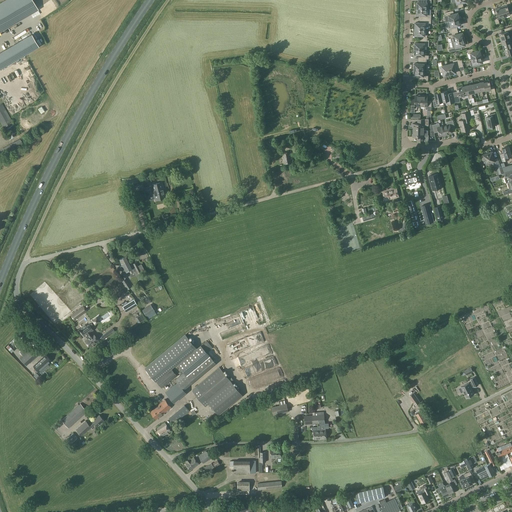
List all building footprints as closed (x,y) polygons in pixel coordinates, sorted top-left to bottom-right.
[(0,31),(39,9),(33,0),(3,0),(0,2),(0,31)] [(418,0),(418,2),(417,2),(417,9),(427,9),(431,9),(431,0),(418,0)] [(456,0),(457,3),(453,4),(454,9),(462,7),(461,3),(466,2),(466,0),(456,0)] [(501,7),(504,16),(510,14),(511,19),(511,18),(511,12),(510,13),(507,5),(501,7)] [(498,18),(504,16),(501,7),(495,9),(497,17),(494,18),(496,24),(499,23),(498,18)] [(417,9),(417,15),(422,15),(422,18),(431,18),(431,15),(427,15),(427,9),(417,9)] [(448,15),(450,21),(459,19),(458,13),(452,14),(452,11),(445,13),(446,16),(448,15)] [(450,21),(447,22),(448,25),(449,28),(449,31),(456,30),(455,26),(461,25),(459,19),(450,21)] [(415,23),(415,29),(425,29),(430,29),(430,26),(429,26),(429,23),(431,23),(431,20),(422,20),(422,23),(415,23)] [(501,40),(510,37),(510,36),(509,37),(508,31),(511,29),(511,27),(506,28),(507,31),(499,34),(501,40)] [(427,39),(427,35),(428,30),(430,30),(430,29),(425,29),(415,29),(415,35),(420,35),(420,39),(427,39)] [(451,36),(451,38),(452,42),(454,41),(464,39),(462,33),(457,34),(456,31),(448,33),(449,36),(451,36)] [(0,68),(39,46),(32,34),(0,52),(0,68)] [(465,45),(464,39),(454,41),(452,42),(453,48),(449,49),(449,52),(460,49),(460,46),(465,45)] [(429,40),(420,40),(420,43),(415,43),(415,49),(424,50),(424,46),(429,46),(429,40)] [(504,50),(511,47),(511,41),(503,45),(504,49),(504,50)] [(424,53),(424,50),(415,49),(414,55),(420,56),(420,59),(429,59),(429,56),(427,56),(427,53),(424,53)] [(472,59),(481,57),(480,50),(474,52),(474,49),(467,50),(468,53),(470,53),(472,59)] [(472,62),(470,63),(471,68),(478,66),(477,64),(482,63),(481,57),(472,59),(472,62)] [(414,63),(414,70),(424,70),(426,70),(426,60),(420,60),(420,64),(414,63)] [(455,67),(459,66),(458,60),(453,61),(454,63),(448,65),(450,74),(456,73),(455,67)] [(450,74),(448,65),(442,66),(441,62),(438,63),(439,71),(443,70),(444,75),(450,74)] [(428,76),(426,76),(426,70),(424,70),(414,70),(414,76),(419,76),(419,80),(428,81),(428,76)] [(483,81),(486,91),(486,90),(491,89),(492,94),(495,93),(494,87),(491,88),(489,80),(483,81)] [(479,96),(481,96),(478,83),(473,84),(475,93),(479,92),(479,96)] [(469,99),(471,98),(468,85),(463,87),(463,86),(462,86),(465,96),(468,95),(469,99)] [(464,96),(465,96),(462,86),(457,87),(458,96),(455,96),(457,102),(460,101),(459,96),(464,95),(464,96)] [(20,93),(24,104),(29,102),(25,91),(20,93)] [(447,91),(441,92),(443,101),(447,101),(447,104),(449,104),(454,103),(452,96),(452,93),(448,93),(447,91)] [(436,100),(433,101),(434,107),(440,106),(439,102),(443,101),(441,92),(434,94),(436,100)] [(421,106),(421,95),(419,95),(418,96),(415,96),(415,99),(411,99),(411,105),(411,112),(415,112),(415,109),(417,109),(417,106),(421,106)] [(427,111),(431,111),(431,105),(427,105),(427,96),(425,96),(424,95),(421,95),(421,106),(425,106),(425,109),(427,109),(427,111)] [(6,101),(0,104),(0,121),(4,129),(10,139),(13,137),(47,118),(43,110),(15,126),(13,123),(15,123),(13,120),(16,119),(6,101)] [(463,120),(459,121),(461,131),(470,129),(468,122),(468,119),(471,118),(469,111),(467,112),(466,109),(461,110),(462,113),(461,113),(463,120)] [(490,117),(486,118),(488,128),(495,127),(493,119),(496,119),(495,113),(490,114),(490,117)] [(413,130),(423,130),(424,127),(424,125),(428,126),(428,119),(420,119),(420,123),(418,123),(418,124),(413,124),(413,126),(413,127),(413,130)] [(443,126),(446,135),(448,135),(448,134),(452,133),(450,127),(454,126),(453,120),(446,121),(447,125),(443,126)] [(446,135),(443,126),(440,127),(439,123),(432,125),(434,130),(438,130),(439,136),(443,135),(443,136),(446,135)] [(428,135),(428,130),(423,130),(413,130),(413,134),(412,134),(412,137),(417,137),(418,138),(418,142),(424,142),(424,141),(428,142),(428,135)] [(20,139),(0,149),(3,155),(23,144),(20,139)] [(503,148),(502,148),(504,155),(501,156),(502,162),(509,160),(508,157),(511,156),(509,146),(507,147),(506,146),(504,147),(503,148)] [(292,163),(290,151),(281,153),(284,164),(292,163)] [(498,158),(495,159),(492,151),(483,154),(483,155),(482,155),(481,157),(482,160),(483,160),(485,160),(486,164),(493,162),(494,167),(500,165),(498,158)] [(442,152),(429,152),(429,167),(437,167),(438,152),(442,153),(442,152)] [(404,176),(405,178),(404,179),(405,183),(406,183),(406,185),(407,186),(407,185),(418,182),(419,186),(421,185),(420,181),(418,173),(418,172),(417,172),(404,176)] [(429,176),(433,190),(441,188),(439,179),(438,180),(437,174),(429,176)] [(142,183),(132,185),(134,193),(144,190),(142,183)] [(155,199),(165,197),(164,193),(162,193),(159,183),(151,185),(149,186),(149,187),(150,187),(150,188),(151,193),(153,193),(154,194),(153,194),(154,198),(155,198),(155,199)] [(390,189),(385,190),(387,200),(399,197),(396,187),(393,188),(392,188),(390,188),(390,189)] [(394,213),(405,210),(402,200),(395,202),(396,206),(392,207),(394,213)] [(411,200),(408,201),(415,226),(418,226),(411,200)] [(433,222),(428,204),(421,206),(426,223),(433,222)] [(434,207),(438,220),(444,219),(440,206),(434,207)] [(126,256),(119,259),(121,263),(125,262),(127,266),(130,264),(136,275),(137,275),(136,274),(137,273),(138,274),(141,272),(141,271),(144,270),(141,264),(138,266),(136,262),(132,264),(133,264),(132,264),(130,260),(129,261),(126,256)] [(122,266),(120,267),(122,272),(125,271),(128,270),(130,273),(134,271),(130,264),(127,266),(125,262),(121,263),(122,266)] [(125,278),(121,281),(127,289),(131,287),(125,278)] [(126,312),(127,311),(135,307),(138,305),(134,299),(122,306),(126,312)] [(83,305),(70,315),(74,320),(87,311),(83,305)] [(150,305),(142,310),(148,319),(156,313),(155,311),(154,311),(150,305)] [(90,332),(93,330),(91,327),(93,326),(91,323),(81,331),(85,336),(87,338),(85,340),(89,347),(98,340),(93,334),(92,335),(90,332)] [(250,338),(247,339),(248,345),(262,342),(260,333),(250,336),(250,338)] [(35,340),(29,334),(24,339),(30,345),(35,340)] [(194,345),(185,335),(166,351),(145,368),(154,378),(194,345)] [(24,347),(17,352),(20,356),(26,351),(24,347)] [(32,349),(21,359),(26,365),(36,356),(36,355),(32,349)] [(45,355),(34,366),(39,372),(42,368),(47,363),(47,364),(51,361),(45,355)] [(209,403),(210,403),(233,384),(233,383),(219,367),(193,389),(193,391),(206,406),(209,403)] [(171,368),(156,381),(162,388),(177,375),(171,368)] [(195,377),(188,369),(184,372),(191,381),(195,377)] [(461,387),(459,388),(461,393),(463,391),(466,398),(474,394),(471,388),(473,386),(474,387),(478,385),(474,377),(470,379),(471,382),(469,384),(469,383),(461,387)] [(210,403),(209,403),(220,415),(243,395),(233,383),(233,384),(210,403)] [(417,407),(421,404),(413,393),(409,396),(417,407)] [(160,408),(164,413),(171,407),(165,399),(159,404),(161,407),(160,408)] [(87,411),(80,403),(61,420),(68,428),(87,411)] [(286,403),(271,407),(273,415),(288,412),(286,403)] [(156,419),(164,413),(160,408),(161,407),(159,404),(150,412),(156,419)] [(471,409),(478,428),(485,425),(488,434),(493,432),(492,428),(496,426),(493,417),(490,418),(485,404),(471,409)] [(425,416),(421,409),(415,413),(416,414),(421,423),(426,420),(424,417),(425,416)] [(173,423),(180,418),(175,412),(169,418),(173,423)] [(315,415),(313,415),(313,424),(319,423),(324,423),(325,423),(324,412),(315,412),(315,415)] [(85,420),(75,429),(81,436),(95,424),(97,426),(104,420),(99,415),(92,421),(89,424),(85,420)] [(313,415),(305,416),(305,424),(313,424),(313,415)] [(166,424),(165,422),(155,429),(157,431),(156,431),(160,436),(161,437),(171,431),(170,429),(167,424),(166,424)] [(324,423),(319,423),(319,430),(320,439),(326,439),(325,429),(325,428),(329,428),(328,423),(324,423)] [(73,433),(67,438),(71,443),(77,438),(73,433)] [(497,436),(495,436),(494,433),(489,434),(491,443),(498,442),(497,436)] [(511,445),(506,448),(505,445),(498,448),(500,451),(497,452),(499,457),(510,452),(511,455),(508,457),(511,465),(511,445)] [(257,448),(257,455),(258,455),(258,457),(259,462),(266,462),(265,452),(260,452),(260,446),(258,446),(258,448),(257,448)] [(281,449),(271,449),(271,458),(281,457),(281,449)] [(206,451),(198,456),(203,463),(211,458),(207,451),(206,451)] [(488,455),(487,456),(491,463),(488,464),(493,474),(495,473),(494,469),(495,469),(493,465),(497,463),(492,453),(488,455)] [(190,458),(188,456),(184,459),(187,463),(185,464),(191,470),(199,463),(194,457),(191,459),(190,458)] [(469,469),(474,466),(470,458),(465,460),(469,469)] [(250,460),(230,461),(230,466),(234,466),(234,473),(250,473),(256,473),(256,460),(250,460)] [(455,463),(457,469),(464,466),(462,460),(455,463)] [(214,467),(211,463),(205,467),(208,472),(214,467)] [(493,474),(488,464),(484,466),(484,467),(476,470),(478,474),(479,473),(480,475),(482,479),(489,476),(488,476),(493,474)] [(448,471),(444,473),(449,483),(453,481),(448,471)] [(466,477),(460,480),(461,483),(460,483),(462,487),(463,486),(464,488),(473,483),(470,479),(473,478),(470,471),(464,474),(466,477)] [(281,481),(257,483),(258,490),(282,487),(281,481)] [(407,487),(404,482),(394,486),(397,492),(407,487)] [(237,483),(237,491),(249,491),(249,483),(237,483)] [(447,490),(449,494),(454,492),(452,487),(452,486),(451,483),(445,486),(447,490)] [(421,489),(417,491),(418,492),(419,495),(422,503),(429,500),(426,494),(429,493),(427,488),(425,485),(420,487),(421,489)] [(447,490),(445,486),(445,485),(436,489),(438,493),(442,492),(444,497),(449,494),(447,490)] [(377,498),(385,496),(383,486),(356,492),(358,502),(377,498)] [(331,499),(329,500),(330,503),(333,502),(333,505),(345,500),(343,495),(331,499)] [(395,498),(386,502),(385,500),(380,502),(384,511),(396,511),(400,510),(400,509),(403,508),(397,497),(395,498)] [(410,504),(407,505),(409,511),(412,511),(417,510),(413,502),(412,500),(409,502),(410,504)] [(292,503),(280,510),(280,511),(288,511),(295,508),(292,503)]
